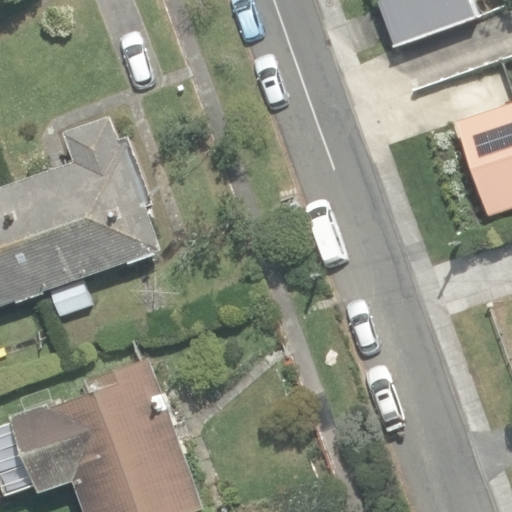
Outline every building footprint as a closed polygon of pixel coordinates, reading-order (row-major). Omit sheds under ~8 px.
[(382,0),(399,46),(483,19),(475,0),(382,0)] [(511,92),(457,109),(489,207),(511,199),(511,92)] [(0,307),(169,250),(154,204),(158,202),(135,137),(127,140),(119,116),(70,132),(80,161),(0,188),(0,307)] [(55,292),(63,316),(96,305),(88,281),(55,292)] [(200,511),(209,509),(157,356),(93,378),(97,392),(71,401),(70,398),(17,416),(19,421),(0,428),(0,466),(10,496),(42,484),(45,492),(79,480),(90,511),(200,511)]
